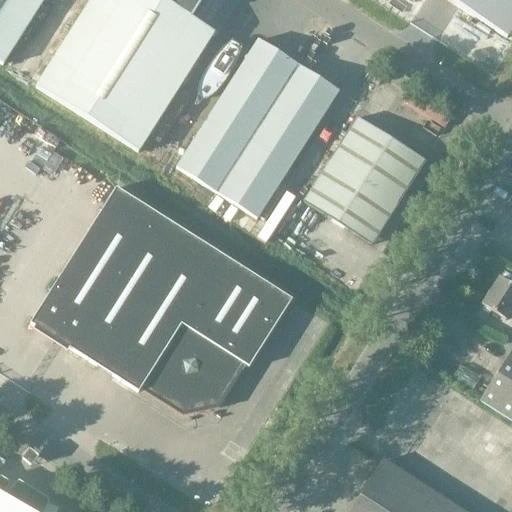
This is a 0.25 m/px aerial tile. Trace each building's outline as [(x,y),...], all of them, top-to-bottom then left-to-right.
[(0,0),(0,65),(32,85),(75,18),(47,0),(0,0)] [(91,0),(35,89),(137,154),(213,35),(189,20),(201,0),(91,0)] [(511,0),(443,0),(506,39),(511,29),(511,0)] [(214,38),(206,53),(220,61),(228,46),(214,38)] [(174,170),(214,196),(297,67),(256,41),(174,170)] [(214,196),(255,222),(337,93),(297,67),(214,196)] [(329,161),(397,205),(424,162),(356,119),(329,161)] [(397,205),(329,161),(302,204),(370,247),(397,205)] [(28,326),(136,394),(141,388),(182,414),(214,406),(240,365),(247,369),(290,302),(114,190),(28,326)] [(503,322),(508,314),(511,316),(511,289),(497,280),(480,307),(503,322)] [(511,350),(481,401),(511,421),(511,350)] [(457,511),(381,463),(349,511),(457,511)] [(0,511),(43,511),(47,503),(17,484),(4,498),(0,495),(0,511)]
